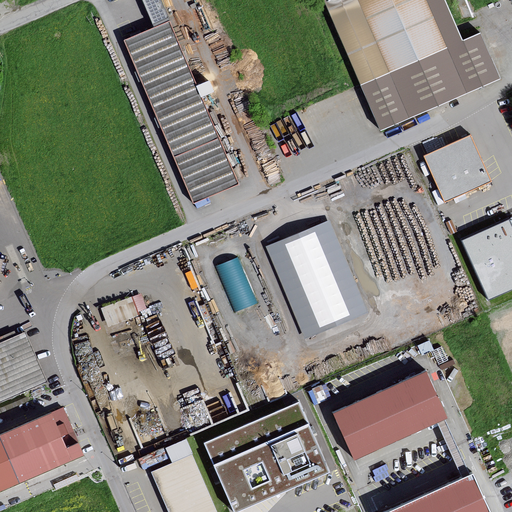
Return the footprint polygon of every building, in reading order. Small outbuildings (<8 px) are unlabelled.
[(323,0),(379,131),(499,80),(479,34),(461,42),(442,0),(323,0)] [(168,23),(123,42),(192,205),(237,186),(168,23)] [(475,132),(425,149),(442,198),(492,181),(475,132)] [(487,295),(511,284),(511,214),(463,234),(487,295)] [(329,220),(267,246),(304,337),(367,311),(329,220)] [(237,257),(216,266),(236,311),(257,302),(237,257)] [(102,306),(109,324),(148,308),(141,290),(102,306)] [(0,404),(48,383),(25,332),(0,343),(0,404)] [(424,370),(332,412),(353,459),(446,417),(424,370)] [(202,398),(186,404),(193,423),(210,416),(202,398)] [(299,402),(205,443),(234,511),(235,511),(289,489),(329,472),(299,402)] [(48,413),(0,434),(0,490),(81,455),(75,442),(64,447),(48,413)] [(214,511),(192,457),(151,474),(167,511),(214,511)] [(489,511),(472,473),(383,511),(489,511)]
